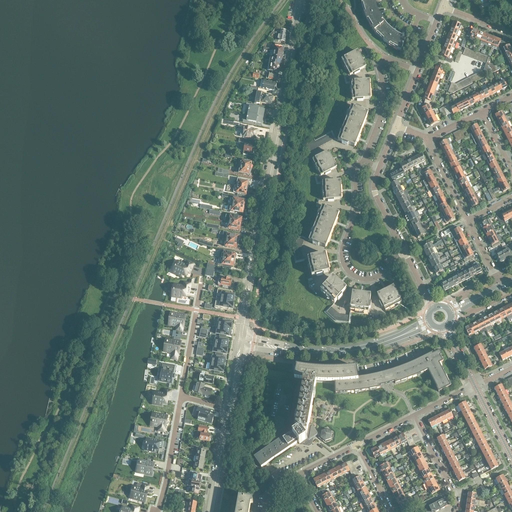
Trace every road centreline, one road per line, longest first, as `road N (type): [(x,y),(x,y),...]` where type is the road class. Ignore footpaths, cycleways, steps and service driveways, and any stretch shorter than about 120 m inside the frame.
road 1 (secondary): [(241,336),(300,0)]
road 2 (residential): [(312,154),(334,143),(365,155),(382,105),(381,67),(387,58),(418,71)]
road 3 (residential): [(403,252),(370,279),(352,275),(342,261),(354,170),(362,161)]
road 4 (secondary): [(282,348),(362,347),(410,331)]
